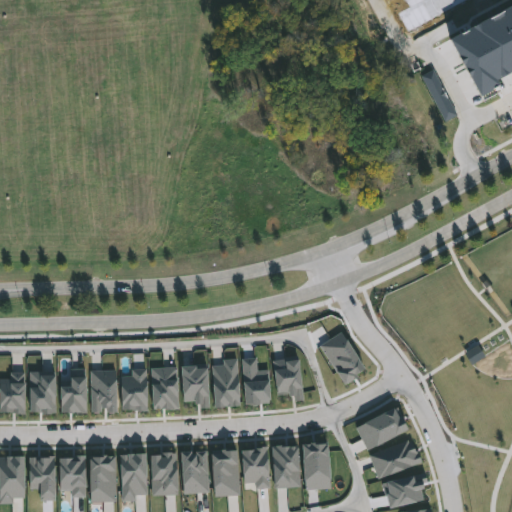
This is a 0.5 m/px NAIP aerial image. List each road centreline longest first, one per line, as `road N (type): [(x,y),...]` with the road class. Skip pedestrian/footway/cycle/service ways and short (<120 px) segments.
road 1 (tertiary): [(511,159),(416,212),(284,265),(198,284),(0,292)]
road 2 (tertiary): [(0,325),(193,319),(257,308),(374,270),(511,197)]
road 3 (residential): [(403,379),(349,408),(286,424),(0,436)]
road 4 (residential): [(454,511),(428,418),(355,317),(325,250)]
